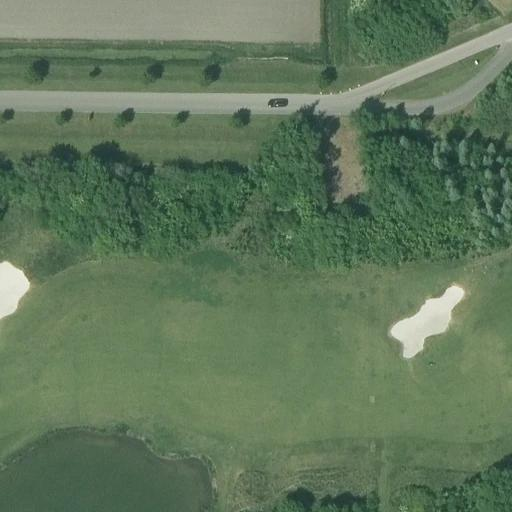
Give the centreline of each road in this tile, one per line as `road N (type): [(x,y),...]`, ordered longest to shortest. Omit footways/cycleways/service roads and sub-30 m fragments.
road 1 (unclassified): [(298,108),(0,103)]
road 2 (unclassified): [(298,108),(417,108),(455,99),(511,49)]
road 3 (unclassified): [(511,27),(370,91),(298,108)]
